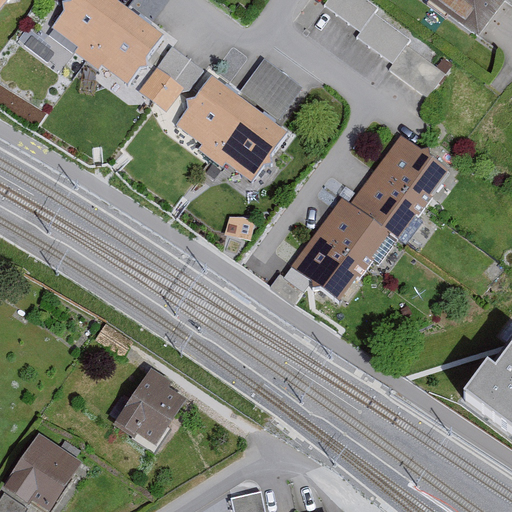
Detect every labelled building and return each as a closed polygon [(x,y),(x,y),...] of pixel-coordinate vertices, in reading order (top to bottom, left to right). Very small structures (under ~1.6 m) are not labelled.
[(144,64),(160,42),(102,0),(74,0),(68,9),(60,9),(62,17),(50,34),(77,53),(74,57),(97,74),(100,70),(126,88),(137,74),(146,74),(144,64)] [(392,68),(408,45),(374,20),(377,15),(356,0),(330,0),(323,11),(360,38),(356,43),(392,68)] [(410,0),(476,46),(508,1),(506,0),(410,0)] [(239,96),(278,125),(301,94),(262,65),(239,96)] [(268,162),(284,140),(209,84),(192,106),(185,106),(186,114),(174,130),(200,150),(197,154),(220,171),(224,167),(249,186),(260,172),(269,172),(268,162)] [(511,106),(483,145),(511,166),(511,106)] [(447,176),(400,141),(349,210),(341,204),(288,274),(337,310),(389,240),(396,246),(447,176)] [(511,344),(493,370),(484,364),(454,408),(511,448),(511,344)] [(170,391),(150,377),(111,430),(130,444),(134,439),(154,453),(185,410),(166,396),(170,391)] [(51,511),(80,471),(37,442),(1,495),(25,511),(31,504),(43,511),(51,511)] [(261,511),(259,498),(230,504),(231,511),(261,511)]
